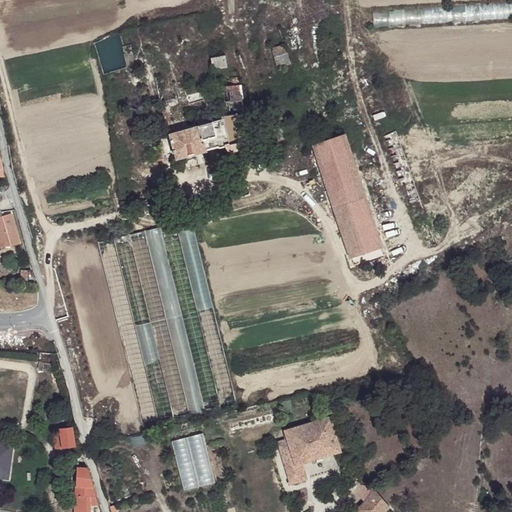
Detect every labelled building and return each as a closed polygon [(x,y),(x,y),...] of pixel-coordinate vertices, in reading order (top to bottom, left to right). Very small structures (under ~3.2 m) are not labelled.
[(272,49),(279,67),(290,63),(284,45),(272,49)] [(211,58),(213,70),(223,69),(228,68),(226,55),(211,58)] [(213,70),(217,89),(226,87),(223,69),(213,70)] [(244,113),(244,104),(241,85),(240,85),(239,77),(231,79),(232,83),(231,83),(231,86),(226,87),(217,89),(221,115),(222,121),(170,135),(177,159),(206,151),(205,149),(216,146),(216,148),(224,146),(226,149),(229,151),(232,152),(235,151),(236,150),(238,148),(239,145),(239,143),(237,132),(236,115),(244,113)] [(264,108),(269,127),(285,123),(280,105),(264,108)] [(262,138),(292,130),(291,123),(260,130),(262,138)] [(294,137),(292,130),(262,138),(262,140),(263,145),(294,137)] [(345,137),(315,147),(351,255),(380,246),(345,137)] [(142,155),(144,162),(152,160),(151,153),(142,155)] [(21,244),(12,215),(0,218),(0,246),(12,247),(21,244)] [(192,219),(176,223),(220,409),(237,405),(192,219)] [(176,223),(160,227),(204,413),(220,409),(176,223)] [(160,227),(144,231),(189,416),(204,413),(160,227)] [(144,231),(129,235),(174,420),(189,416),(144,231)] [(129,235),(113,239),(159,424),(174,420),(129,235)] [(113,239),(97,243),(143,428),(159,424),(113,239)] [(273,413),(233,422),(235,430),(275,420),(273,413)] [(340,451),(330,418),(288,432),(290,439),(278,443),(291,485),(294,482),(305,479),(303,471),(296,466),(298,463),(299,464),(340,451)] [(61,437),(63,449),(75,447),(72,428),(61,430),(61,434),(61,437)] [(203,434),(186,438),(198,487),(215,482),(203,434)] [(56,450),(63,449),(61,437),(59,437),(54,438),(56,450)] [(186,438),(171,441),(184,491),(198,487),(186,438)] [(0,477),(8,479),(13,442),(0,440),(0,477)] [(93,486),(88,468),(78,467),(77,467),(76,485),(93,486)] [(355,491),(359,483),(355,479),(354,481),(353,482),(350,486),(355,491)] [(373,488),(359,483),(355,491),(363,499),(370,506),(374,511),(382,511),(389,506),(373,488)] [(97,497),(93,486),(76,485),(76,496),(89,497),(97,497)] [(87,511),(88,505),(89,497),(76,496),(74,511),(87,511)] [(100,506),(97,497),(89,497),(88,505),(100,506)] [(358,511),(364,511),(370,506),(363,499),(355,509),(358,511)]
